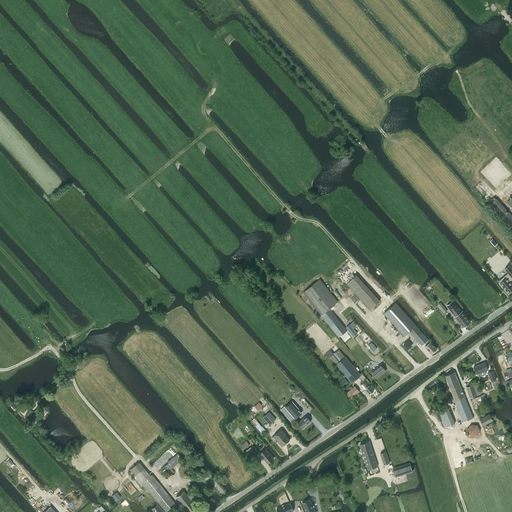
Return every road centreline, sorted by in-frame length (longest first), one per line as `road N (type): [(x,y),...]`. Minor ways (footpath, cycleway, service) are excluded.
road 1 (tertiary): [(511,303),(216,511)]
road 2 (track): [(389,302),(319,225),(284,207),(203,113),(215,84),(196,57)]
road 3 (unclassified): [(241,511),(511,320)]
road 4 (track): [(230,502),(209,481),(165,480),(135,457),(49,347),(0,371)]
